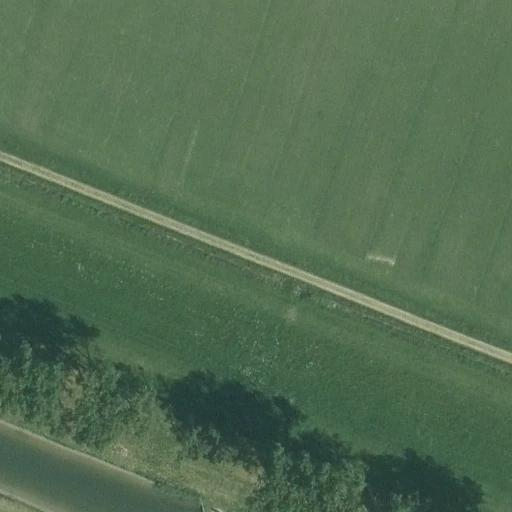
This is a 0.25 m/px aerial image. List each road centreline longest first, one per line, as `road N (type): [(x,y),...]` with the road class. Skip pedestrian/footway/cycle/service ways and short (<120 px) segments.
road 1 (track): [(0,271),(511,474)]
road 2 (track): [(511,358),(0,155)]
